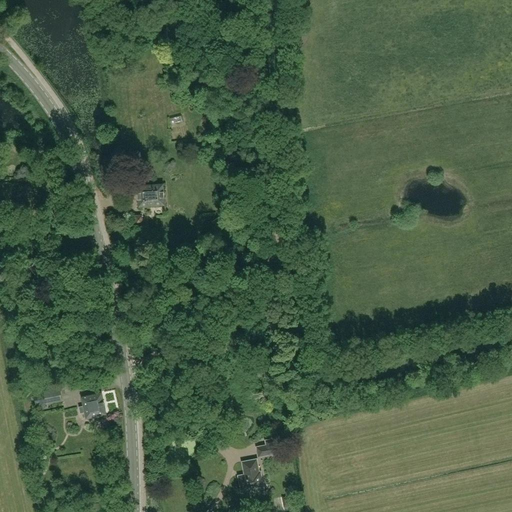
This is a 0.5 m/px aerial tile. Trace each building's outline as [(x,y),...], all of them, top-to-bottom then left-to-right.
[(181,137),(192,134),(191,127),(180,130),(181,137)] [(164,183),(137,185),(138,206),(166,204),(164,183)] [(221,236),(228,230),(219,216),(211,221),(221,236)] [(44,391),(47,403),(62,400),(60,388),(44,391)] [(81,397),(83,406),(79,407),(80,413),(85,412),(86,418),(107,414),(102,392),(81,397)] [(265,440),(268,455),(278,453),(275,439),(265,440)] [(245,475),(238,476),(242,493),(264,489),(261,472),(259,472),(257,459),(242,462),(245,475)] [(53,506),(51,496),(40,497),(42,507),(53,506)]
